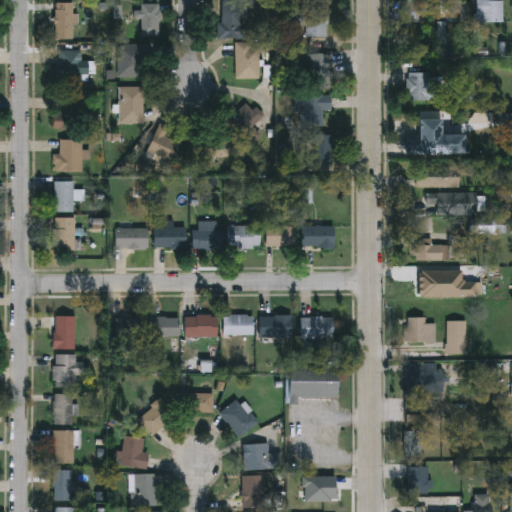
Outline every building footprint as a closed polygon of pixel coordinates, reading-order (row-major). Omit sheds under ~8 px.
[(220,37),(220,0),(240,0),(240,37),(220,37)] [(427,0),(427,22),(400,22),(400,0),(427,0)] [(438,0),(466,0),(466,22),(438,22),(438,0)] [(503,0),(503,23),(475,23),(475,0),(503,0)] [(55,39),(55,2),(73,2),(73,39),(55,39)] [(159,2),(159,39),(140,39),(140,2),(159,2)] [(327,9),(327,36),(305,36),(305,9),(327,9)] [(235,78),(235,43),(259,43),(259,78),(235,78)] [(118,44),(147,44),(147,76),(118,76),(118,44)] [(59,50),(82,50),(82,74),(59,74),(59,50)] [(304,53),(328,53),(328,87),(304,87),(304,53)] [(428,100),(406,100),(406,72),(428,72),(428,100)] [(119,123),(119,86),(144,86),(144,123),(119,123)] [(323,126),(300,126),(300,95),(331,95),(331,109),(323,109),(323,126)] [(248,100),(264,117),(243,137),(227,121),(248,100)] [(82,129),(59,129),(59,101),(82,101),(82,129)] [(442,135),(454,135),(454,153),(406,153),(406,138),(418,138),(418,119),(442,119),(442,135)] [(148,151),(159,123),(169,127),(165,136),(185,144),(178,163),(148,151)] [(204,157),(204,129),(229,129),(229,157),(204,157)] [(331,135),(331,164),(312,164),(312,135),(331,135)] [(82,140),(82,150),(90,150),(90,158),(82,159),(82,171),(53,171),(53,154),(59,154),(59,140),(82,140)] [(458,187),(414,187),(414,165),(458,165),(458,187)] [(73,180),(73,190),(84,190),(84,199),(73,199),(74,212),(54,213),(54,181),(73,180)] [(464,194),(464,204),(426,204),(426,194),(464,194)] [(75,218),(75,251),(53,251),(53,218),(75,218)] [(186,248),(154,248),(154,227),(166,227),(166,225),(186,225),(186,248)] [(260,225),(260,248),(232,248),(232,226),(260,225)] [(303,247),(303,225),(335,225),(335,247),(303,247)] [(267,247),(267,227),(296,227),(296,247),(267,247)] [(148,228),(148,248),(116,248),(116,228),(148,228)] [(218,249),(193,249),(193,230),(218,230),(218,249)] [(431,245),(448,245),(448,261),(414,261),(414,239),(431,239),(431,245)] [(253,314),(253,335),(223,335),(223,314),(253,314)] [(212,315),(212,337),(185,337),(185,315),(212,315)] [(259,315),(292,315),(292,337),(259,337),(259,315)] [(53,348),(53,316),(75,316),(75,348),(53,348)] [(301,316),(333,316),(333,337),(301,337),(301,316)] [(149,336),(149,317),(179,317),(179,336),(149,336)] [(133,350),(111,350),(111,318),(143,318),(143,339),(133,339),(133,350)] [(434,342),(404,342),(404,318),(425,318),(425,322),(434,322),(434,342)] [(465,320),(465,353),(445,353),(445,320),(465,320)] [(83,361),(83,378),(75,378),(75,386),(54,386),(54,353),(76,353),(76,361),(83,361)] [(437,362),(437,396),(404,396),(404,362),(437,362)] [(297,399),(297,404),(288,404),(288,368),(337,368),(337,398),(297,399)] [(213,392),(213,412),(185,412),(185,392),(213,392)] [(53,393),(72,393),(72,424),(53,424),(53,393)] [(153,436),(136,420),(158,397),(175,412),(153,436)] [(239,438),(219,413),(238,397),(258,422),(239,438)] [(54,463),(54,430),(75,430),(75,463),(54,463)] [(420,455),(403,455),(403,430),(420,430),(420,455)] [(121,467),(123,436),(143,437),(143,451),(148,452),(147,468),(121,467)] [(269,443),(269,453),(281,453),(281,469),(243,469),(243,443),(269,443)] [(406,493),(406,465),(427,465),(427,493),(406,493)] [(72,500),(53,500),(53,470),(72,470),(72,500)] [(130,473),(157,473),(157,506),(130,506),(130,473)] [(326,511),(327,474),(289,474),(288,511),(326,511)] [(242,475),(264,475),(264,508),(242,508),(242,475)] [(473,511),(473,494),(491,494),(491,511),(473,511)]
